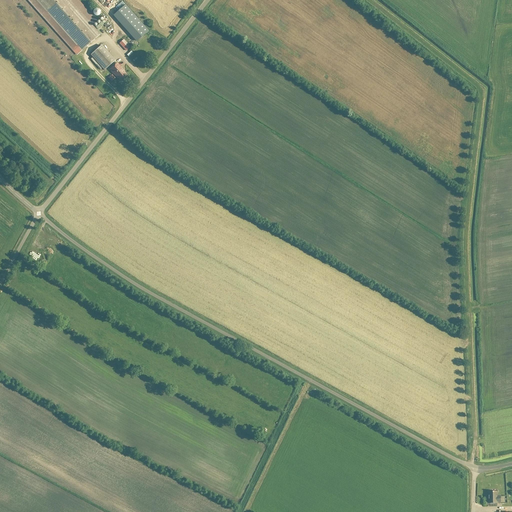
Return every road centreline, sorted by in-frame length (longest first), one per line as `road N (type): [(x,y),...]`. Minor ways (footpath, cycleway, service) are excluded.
road 1 (unclassified): [(511,464),(474,468),(435,449),(158,298),(37,213)]
road 2 (track): [(365,0),(479,95),(464,216),(471,467)]
road 3 (unclassified): [(37,213),(208,0)]
